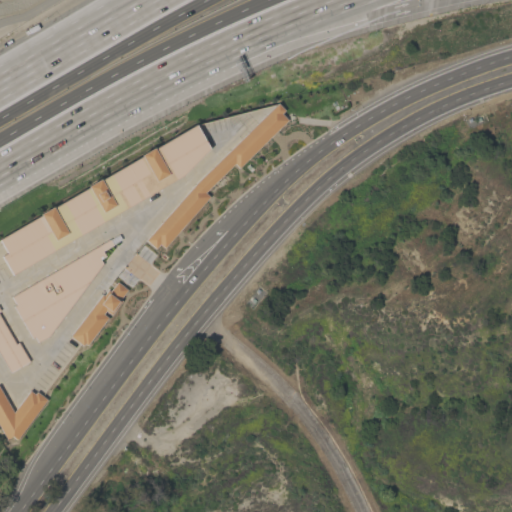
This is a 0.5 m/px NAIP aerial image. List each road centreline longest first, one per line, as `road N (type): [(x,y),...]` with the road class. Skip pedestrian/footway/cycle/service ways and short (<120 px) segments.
road 1 (primary): [(48,511),(218,290),(308,196),(432,106),(511,78)]
road 2 (motorway): [(25,157),(313,33),(435,0)]
road 3 (motorway): [(0,171),(186,66),(332,0)]
road 4 (primary): [(511,56),(432,84),(302,157),(229,230)]
road 5 (motorway): [(0,138),(261,0)]
road 6 (primary): [(171,295),(5,511)]
road 7 (motorway): [(201,0),(0,112)]
road 8 (motorway): [(167,0),(0,95)]
road 9 (motorway): [(125,0),(0,86)]
